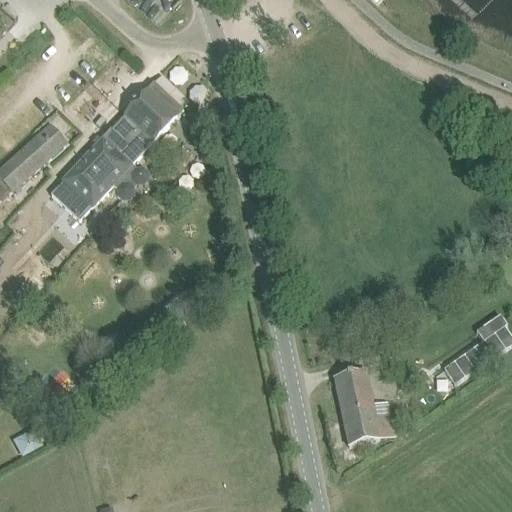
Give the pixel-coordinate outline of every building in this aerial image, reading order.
[(80,224),(93,210),(114,188),(118,192),(118,198),(123,203),(129,203),(134,198),(134,192),(133,191),(137,187),(143,187),(148,182),(148,175),(144,171),(137,171),(134,167),(184,114),(154,85),(136,105),(134,103),(133,105),(135,106),(124,117),(125,118),(112,132),(111,131),(101,142),(102,143),(51,197),(80,224)] [(49,128),(0,172),(0,204),(11,194),(12,195),(66,146),(49,128)] [(440,302),(443,310),(456,305),(448,285),(426,293),(431,305),(440,302)] [(340,323),(343,331),(348,348),(419,326),(411,301),(340,323)] [(443,375),(454,392),(511,351),(511,343),(504,332),(505,331),(498,322),(474,339),(481,348),(443,375)] [(368,374),(337,380),(345,419),(343,420),(349,447),(384,440),(378,412),(376,413),(368,374)] [(14,442),(23,459),(44,448),(35,431),(14,442)]
